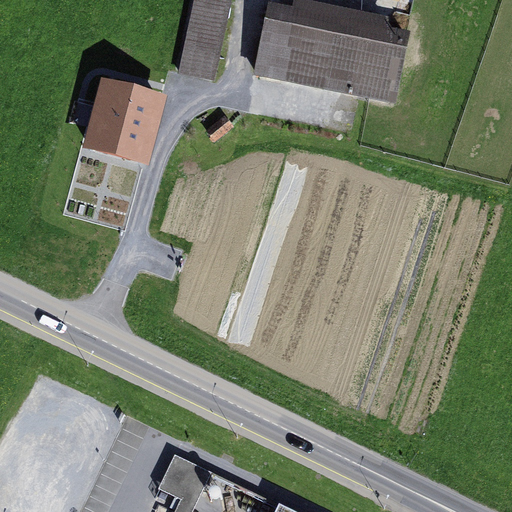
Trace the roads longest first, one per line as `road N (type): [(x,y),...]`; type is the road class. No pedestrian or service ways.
road 1 (primary): [(0,291),(452,511)]
road 2 (track): [(260,8),(238,98),(170,140),(92,336)]
